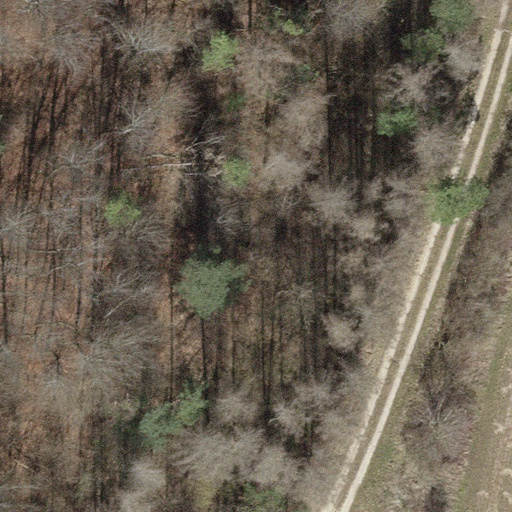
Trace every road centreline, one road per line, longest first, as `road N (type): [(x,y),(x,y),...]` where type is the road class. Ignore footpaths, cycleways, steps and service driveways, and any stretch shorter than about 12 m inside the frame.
road 1 (track): [(377,511),(511,149)]
road 2 (track): [(0,203),(137,0)]
